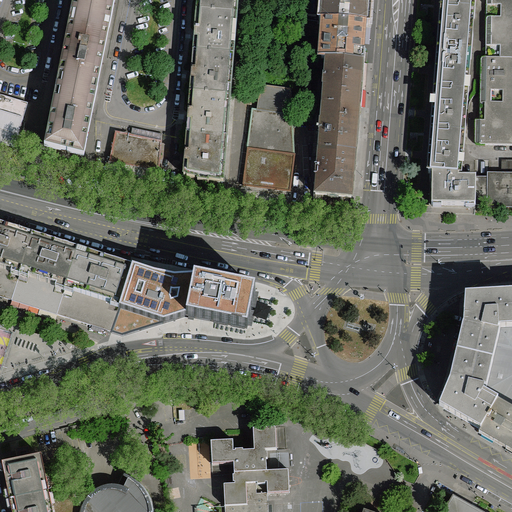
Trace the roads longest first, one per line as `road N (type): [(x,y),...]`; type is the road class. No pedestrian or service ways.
road 1 (residential): [(178,0),(170,103),(166,116),(151,120),(119,109),(116,99),(135,0)]
road 2 (secondary): [(377,245),(130,219)]
road 3 (secondary): [(377,245),(399,0)]
road 4 (residential): [(133,356),(96,407),(0,436)]
road 5 (secondary): [(0,394),(133,356)]
road 6 (secondary): [(511,251),(377,245)]
road 7 (secondary): [(130,219),(0,188)]
road 8 (residential): [(55,0),(42,74),(36,82),(0,74)]
road 9 (secondary): [(444,446),(410,382),(403,333)]
